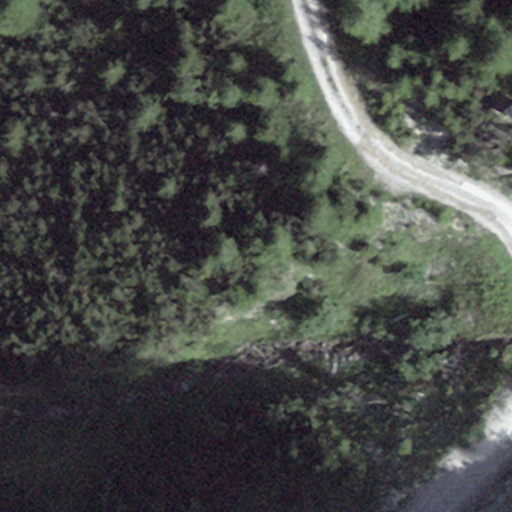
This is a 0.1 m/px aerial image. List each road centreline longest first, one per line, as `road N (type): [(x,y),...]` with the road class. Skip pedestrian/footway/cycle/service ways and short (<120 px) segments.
road 1 (track): [(511,202),(393,153),(314,58),(300,0)]
road 2 (track): [(412,511),(511,423)]
